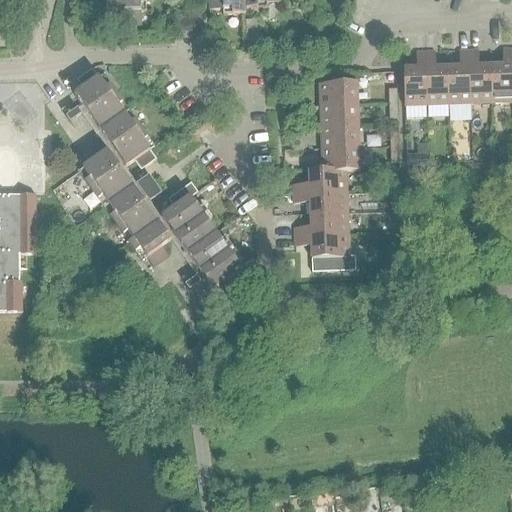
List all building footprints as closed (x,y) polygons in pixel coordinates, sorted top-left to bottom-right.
[(104,0),(105,9),(103,9),(103,15),(105,15),(106,28),(140,27),(139,14),(145,14),(144,0),(104,0)] [(243,0),(207,0),(208,12),(221,11),(222,17),(244,16),(244,11),(243,11),(243,0)] [(243,0),(243,11),(244,11),(266,10),(265,5),(279,4),(278,0),(243,0)] [(207,28),(206,9),(181,10),(183,30),(207,28)] [(501,67),(489,68),(491,105),(511,104),(511,102),(510,51),(501,51),(501,67)] [(458,69),(446,69),(448,107),(469,106),(467,52),(458,53),(458,69)] [(477,52),(467,52),(469,106),(491,105),(489,68),(477,68),(477,52)] [(403,108),(426,107),(424,54),(414,54),(415,70),(402,71),(403,108)] [(434,54),(424,54),(426,107),(448,107),(446,69),(434,70),(434,54)] [(73,97),(99,133),(127,113),(102,77),(97,80),(91,71),(75,82),(82,91),(73,97)] [(318,86),(319,110),(356,109),(355,85),(318,86)] [(387,91),(387,106),(396,106),(395,91),(387,91)] [(388,121),(396,121),(396,106),(387,106),(388,121)] [(320,133),(357,132),(356,109),(319,110),(320,133)] [(149,152),(153,149),(127,113),(99,133),(124,169),(133,163),(140,172),(155,161),(149,152)] [(320,133),(320,157),(358,156),(357,132),(320,133)] [(388,134),(389,149),(397,149),(397,134),(388,134)] [(389,164),(398,164),(397,149),(389,149),(389,164)] [(132,190),(119,173),(106,153),(77,174),(128,245),(156,225),(144,207),(157,197),(145,180),(132,190)] [(307,173),(308,181),(345,179),(345,174),(358,173),(358,156),(320,157),(321,172),(307,173)] [(415,156),(405,156),(405,168),(416,168),(415,156)] [(346,203),(345,179),(308,181),(308,186),(292,186),(292,206),(308,205),(308,204),(346,203)] [(225,301),(251,282),(241,269),(239,271),(189,200),(196,194),(190,185),(167,201),(173,210),(160,219),(211,292),(216,289),(225,301)] [(0,314),(21,315),(21,284),(18,284),(18,271),(25,271),(25,257),(35,257),(35,197),(0,197),(0,314)] [(61,206),(68,216),(78,209),(71,199),(61,206)] [(346,226),(346,203),(308,204),(308,205),(309,227),(346,226)] [(169,243),(156,225),(128,245),(141,263),(145,260),(152,269),(167,258),(161,249),(169,243)] [(347,249),(346,226),(309,227),(309,229),(293,230),(294,249),(310,248),(310,250),(347,249)] [(348,258),(347,249),(310,250),(311,274),(354,273),(354,258),(348,258)] [(485,486),(460,488),(461,502),(486,500),(485,486)]
